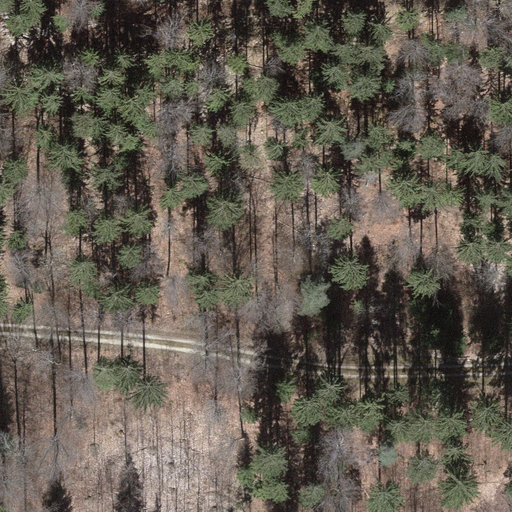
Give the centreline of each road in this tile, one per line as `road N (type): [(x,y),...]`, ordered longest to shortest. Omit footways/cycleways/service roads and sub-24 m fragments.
road 1 (track): [(511,369),(455,374),(0,335)]
road 2 (track): [(0,56),(291,0)]
